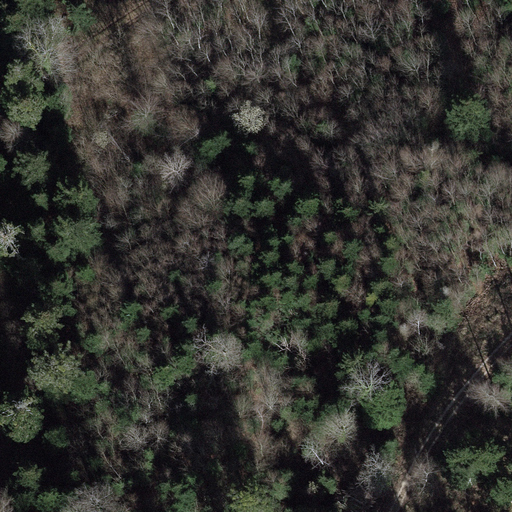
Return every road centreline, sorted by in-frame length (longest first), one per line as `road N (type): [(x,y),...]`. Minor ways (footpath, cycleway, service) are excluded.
road 1 (track): [(392,511),(431,437),(511,339)]
road 2 (track): [(0,115),(63,54),(147,0)]
